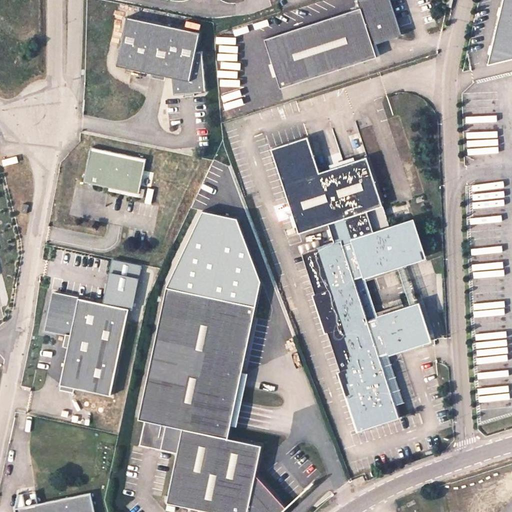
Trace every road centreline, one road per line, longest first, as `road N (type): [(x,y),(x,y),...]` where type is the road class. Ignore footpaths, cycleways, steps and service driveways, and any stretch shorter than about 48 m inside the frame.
road 1 (residential): [(466,0),(449,85),(466,458)]
road 2 (residential): [(19,337),(56,79),(56,0)]
road 3 (unknown): [(261,100),(425,45)]
road 4 (unclassified): [(346,511),(466,458)]
road 5 (unknown): [(341,480),(291,369)]
